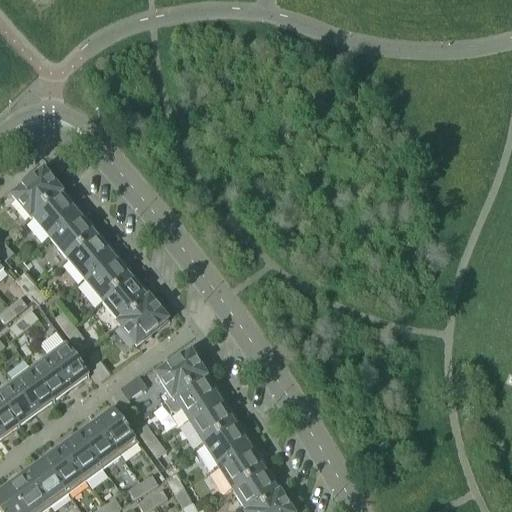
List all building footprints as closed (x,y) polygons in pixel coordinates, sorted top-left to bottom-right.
[(30,221),(61,195),(43,174),(12,200),(30,221)] [(77,218),(71,211),(75,208),(63,194),(61,195),(30,221),(30,222),(32,221),(49,241),(77,218)] [(67,263),(98,237),(87,223),(83,226),(77,218),(49,241),(67,263)] [(112,261),(106,254),(110,251),(98,237),(67,263),(84,284),(112,261)] [(13,257),(2,245),(0,246),(0,259),(5,264),(13,257)] [(102,305),(134,279),(122,265),(118,268),(112,261),(84,284),(102,305)] [(35,289),(23,277),(15,284),(27,297),(35,289)] [(119,326),(147,303),(142,296),(145,293),(134,279),(102,305),(119,326)] [(46,302),(35,289),(27,297),(38,309),(46,302)] [(149,301),(147,303),(119,326),(117,327),(136,350),(167,324),(149,301)] [(16,319),(26,310),(19,302),(9,310),(16,319)] [(0,321),(5,327),(16,319),(9,310),(0,317),(0,321)] [(27,331),(37,323),(31,314),(20,323),(27,331)] [(73,329),(64,316),(55,322),(65,335),(73,329)] [(16,340),(27,331),(20,323),(9,332),(16,340)] [(83,342),(73,329),(65,335),(74,349),(83,342)] [(89,378),(64,344),(46,357),(71,391),(89,378)] [(171,401),(208,378),(207,378),(205,379),(191,356),(156,378),(171,401)] [(71,391),(46,357),(28,370),(53,404),(71,391)] [(109,378),(100,365),(91,372),(100,384),(109,378)] [(53,404),(28,370),(11,383),(36,417),(53,404)] [(219,404),(214,396),(218,394),(208,378),(171,401),(165,406),(171,415),(175,416),(181,412),(188,424),(219,404)] [(127,403),(145,390),(138,380),(111,399),(120,412),(129,406),(127,403)] [(36,417),(11,383),(0,390),(0,404),(18,430),(36,417)] [(18,430),(0,404),(0,441),(1,442),(18,430)] [(203,447),(237,425),(228,410),(224,412),(219,404),(188,424),(203,447)] [(138,446),(113,412),(95,425),(120,459),(138,446)] [(120,459),(95,425),(78,438),(103,472),(120,459)] [(248,451),(243,443),(247,441),(237,425),(203,447),(218,470),(248,451)] [(157,444),(146,429),(137,435),(148,450),(157,444)] [(103,472),(78,438),(60,451),(85,485),(103,472)] [(165,455),(157,444),(148,450),(157,462),(165,455)] [(85,485),(60,451),(43,464),(68,498),(85,485)] [(267,472),(257,456),(253,459),(248,451),(218,470),(233,494),(267,472)] [(68,498),(43,464),(25,476),(50,510),(68,498)] [(277,497),(273,490),(277,487),(267,472),(233,494),(244,511),(254,511),(280,497),(279,496),(277,497)] [(47,511),(50,510),(25,476),(8,489),(24,511),(47,511)] [(184,492),(176,478),(166,483),(174,497),(184,492)] [(157,488),(151,479),(140,487),(146,495),(157,488)] [(146,495),(140,487),(128,494),(134,503),(146,495)] [(24,511),(8,489),(0,494),(0,511),(24,511)] [(191,507),(184,492),(174,497),(182,511),(191,507)] [(167,502),(161,493),(150,500),(155,510),(167,502)] [(289,511),(287,508),(280,497),(254,511),(289,511)] [(140,511),(151,511),(155,510),(150,500),(138,508),(140,511)] [(119,511),(121,511),(115,502),(103,510),(104,511),(119,511)]
